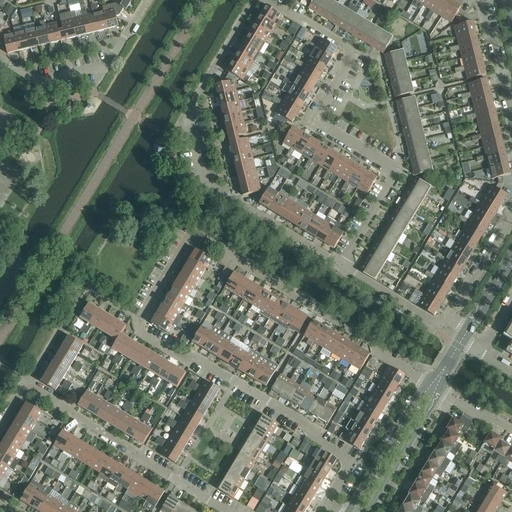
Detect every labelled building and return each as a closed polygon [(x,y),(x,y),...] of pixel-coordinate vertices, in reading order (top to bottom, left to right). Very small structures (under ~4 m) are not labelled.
[(124,9),(126,10),(132,1),(131,0),(110,0),(110,1),(115,4),(117,5),(115,9),(115,12),(120,10),(122,12),(124,9)] [(313,0),(309,9),(318,15),(326,0),(313,0)] [(327,20),(337,4),(331,0),(326,0),(318,15),(327,20)] [(369,0),(367,0),(365,4),(372,8),(375,3),(369,0)] [(433,12),(439,0),(427,0),(424,6),(431,10),(433,12)] [(442,17),(452,1),(450,0),(439,0),(433,12),(431,10),(428,15),(432,17),(435,13),(442,17)] [(457,14),(462,7),(452,1),(442,17),(452,23),(455,18),(459,21),(463,18),(457,14)] [(8,4),(4,10),(11,14),(15,8),(8,4)] [(116,17),(120,16),(122,12),(120,10),(115,12),(115,9),(117,5),(115,4),(102,7),(104,11),(108,30),(119,27),(116,17)] [(337,26),(347,9),(337,4),(327,20),(337,26)] [(282,15),(266,6),(261,15),(276,25),(281,28),(283,23),(279,21),(282,15)] [(104,11),(98,13),(97,8),(92,9),(93,14),(98,32),(108,30),(104,11)] [(346,31),(356,15),(347,9),(337,26),(346,31)] [(386,19),(390,12),(385,9),(381,15),(386,19)] [(93,14),(88,15),(86,10),(81,11),(83,17),(87,35),(98,32),(93,14)] [(83,17),(77,18),(75,12),(71,13),(77,37),(87,35),(83,17)] [(60,16),(66,40),(77,37),(71,13),(60,16)] [(276,25),(261,15),(255,25),(271,34),(276,25)] [(356,15),(346,31),(355,37),(365,21),(356,15)] [(464,24),(463,18),(459,21),(460,25),(454,27),(457,38),(476,33),(473,22),(464,24)] [(50,44),(46,26),(45,21),(40,22),(41,27),(35,28),(40,46),(50,44)] [(365,21),(355,37),(364,42),(374,26),(365,21)] [(61,41),(57,23),(46,26),(50,44),(61,41)] [(293,23),(288,31),(295,35),(300,27),(293,23)] [(271,34),(255,25),(249,34),(265,43),(271,34)] [(374,26),(364,42),(374,48),(384,32),(374,26)] [(303,27),(299,34),(304,37),(308,31),(303,27)] [(40,46),(35,28),(25,31),(29,49),(40,46)] [(29,49),(25,31),(14,33),(19,52),(29,49)] [(383,54),(393,38),(384,32),(374,48),(383,54)] [(0,43),(2,45),(5,44),(8,54),(19,52),(14,33),(3,36),(4,39),(0,40),(0,43)] [(460,48),(478,44),(476,33),(457,38),(459,46),(460,48)] [(265,43),(249,34),(244,43),(260,53),(265,43)] [(337,48),(321,39),(316,46),(315,48),(331,58),(337,48)] [(280,46),(286,50),(289,45),(283,41),(280,46)] [(260,53),(244,43),(238,52),(254,62),(260,53)] [(310,58),(326,67),(331,58),(315,48),(316,46),(312,44),(310,48),(314,50),(310,58)] [(462,59),(481,54),(478,44),(460,48),(459,46),(454,47),(455,52),(460,50),(462,59)] [(404,50),(385,55),(388,66),(406,61),(404,50)] [(254,62),(238,52),(233,61),(249,71),(254,62)] [(275,57),(275,58),(279,61),(280,60),(283,55),(278,52),(275,57)] [(465,69),(483,64),(481,54),(462,59),(464,67),(465,69)] [(304,67),(320,77),(326,67),(310,58),(305,65),(304,67)] [(234,81),(236,77),(247,83),(250,79),(246,76),(249,71),(233,61),(227,71),(229,73),(228,75),(230,76),(231,82),(234,81)] [(390,76),(409,71),(406,61),(388,66),(390,76)] [(298,76),(315,86),(320,77),(304,67),(305,65),(301,62),(299,66),(303,69),(298,76)] [(269,67),(268,68),(274,71),(274,70),(276,66),(277,66),(272,63),(271,63),(269,67)] [(468,80),(486,75),(483,64),(465,69),(464,67),(459,68),(461,73),(465,71),(468,80)] [(267,81),(271,75),(266,71),(262,78),(267,81)] [(409,71),(390,76),(393,87),(412,82),(409,71)] [(225,80),(226,83),(216,85),(218,96),(236,92),(234,81),(231,82),(230,76),(228,75),(225,80)] [(293,85),(309,95),(315,86),(298,76),(294,83),(293,85)] [(469,84),(471,93),(471,95),(490,91),(487,80),(469,84)] [(287,94),(304,104),(309,95),(293,85),(294,83),(290,81),(287,85),(292,87),(287,94)] [(396,98),(415,93),(412,82),(393,87),(396,98)] [(474,106),(492,101),(490,91),(471,95),(471,93),(466,94),(467,99),(472,97),(474,106)] [(236,92),(218,96),(221,107),(239,102),(244,101),(243,96),(238,97),(236,92)] [(282,104),(298,114),(304,104),(287,94),(283,102),(282,104)] [(415,97),(397,102),(399,113),(418,108),(415,97)] [(280,106),(276,113),(292,123),(298,114),(282,104),(283,102),(279,99),(276,103),(280,106)] [(85,103),(84,103),(83,108),(87,113),(93,111),(94,105),(90,101),(89,103),(86,103),(85,103)] [(476,116),(495,112),(492,101),(474,106),(476,114),(476,116)] [(241,109),(239,102),(221,107),(224,117),(242,113),(246,112),(245,108),(241,109)] [(402,123),(420,119),(418,108),(399,113),(402,123)] [(479,127),(498,122),(495,112),(476,116),(476,114),(471,115),(472,120),(477,118),(479,127)] [(242,113),(224,117),(226,128),(244,123),(242,113)] [(404,134),(423,129),(420,119),(402,123),(404,134)] [(482,137),(500,133),(498,122),(479,127),(481,135),(482,137)] [(229,139),(247,134),(244,123),(226,128),(229,139)] [(283,144),(291,149),(293,150),(303,133),(293,127),(283,144)] [(423,129),(404,134),(407,144),(426,140),(423,129)] [(302,155),(312,139),(303,133),(293,150),(291,149),(289,153),(292,155),(295,151),(302,155)] [(484,148),(503,143),(500,133),(482,137),(481,135),(476,136),(477,141),(482,139),(484,148)] [(248,139),(230,143),(233,154),(251,149),(248,139)] [(311,161),(321,144),(312,139),(302,155),(310,160),(311,161)] [(426,140),(407,144),(410,155),(428,150),(426,140)] [(487,158),(505,153),(503,143),(484,148),(486,156),(487,158)] [(163,147),(163,146),(163,145),(158,144),(153,148),(155,154),(160,155),(165,151),(163,150),(163,147)] [(321,166),(331,150),(321,144),(311,161),(310,160),(307,164),(311,166),(314,162),(321,166)] [(251,149),(233,154),(235,164),(253,160),(251,149)] [(330,172),(340,156),(331,150),(321,166),(328,171),(330,172)] [(428,150),(410,155),(412,165),(431,161),(428,150)] [(489,169),(508,164),(505,153),(487,158),(486,156),(481,157),(483,161),(487,160),(489,169)] [(339,178),(349,161),(340,156),(330,172),(328,171),(326,175),(329,177),(332,173),(339,178)] [(253,160),(235,164),(238,175),(256,170),(253,160)] [(348,183),(358,167),(349,161),(339,178),(347,182),(348,183)] [(415,176),(434,172),(431,161),(412,165),(415,176)] [(498,178),(499,183),(503,185),(503,184),(502,177),(511,175),(508,164),(489,169),(492,180),(498,178)] [(272,178),(279,168),(276,166),(270,167),(272,178)] [(358,189),(368,172),(358,167),(348,183),(347,182),(344,186),(348,189),(350,184),(358,189)] [(256,170),(238,175),(240,185),(258,181),(256,170)] [(358,189),(367,195),(377,178),(368,172),(358,189)] [(432,187),(415,177),(409,187),(426,197),(432,187)] [(253,194),(254,197),(258,200),(259,198),(258,193),(261,192),(258,181),(240,185),(243,196),(253,194)] [(297,186),(306,191),(309,186),(300,181),(297,186)] [(495,188),(491,185),(485,195),(501,205),(507,195),(499,191),(503,185),(499,183),(495,188)] [(404,197),(420,206),(426,197),(409,187),(404,197)] [(265,194),(261,192),(258,193),(259,198),(258,200),(261,201),(259,204),(269,210),(279,194),(269,188),(265,194)] [(281,190),(279,194),(269,210),(278,215),(288,199),(290,196),(281,190)] [(447,193),(443,199),(449,202),(452,196),(447,193)] [(479,204),(496,214),(501,205),(485,195),(480,202),(479,204)] [(398,206),(414,216),(420,206),(404,197),(398,206)] [(297,205),(288,199),(278,215),(288,221),(297,205)] [(330,199),(326,205),(332,209),(336,202),(330,199)] [(353,209),(357,212),(363,202),(359,199),(353,209)] [(474,213),(490,223),(496,214),(479,204),(480,202),(476,200),(474,204),(478,206),(474,213)] [(300,201),(297,205),(288,221),(297,227),(306,211),(309,206),(300,201)] [(346,208),(339,204),(336,210),(342,214),(346,208)] [(393,215),(409,225),(414,216),(398,206),(393,215)] [(346,209),(342,215),(348,218),(351,212),(346,209)] [(306,211),(297,227),(306,232),(316,216),(306,211)] [(468,223),(484,233),(490,223),(474,213),(469,221),(468,223)] [(387,224),(403,234),(409,225),(393,215),(387,224)] [(432,215),(429,221),(434,224),(438,219),(432,215)] [(316,216),(306,232),(315,238),(325,222),(316,216)] [(327,218),(325,222),(315,238),(324,243),(334,227),(329,224),(332,220),(327,218)] [(462,232),(479,242),(484,233),(468,223),(469,221),(465,218),(463,222),(467,225),(462,232)] [(334,249),(346,229),(337,223),(334,227),(324,243),(334,249)] [(403,234),(387,224),(381,233),(398,243),(403,234)] [(457,241),(473,251),(479,242),(462,232),(458,239),(457,241)] [(398,243),(381,233),(376,243),(392,253),(398,243)] [(451,251),(468,260),(473,251),(457,241),(458,239),(454,237),(451,241),(456,243),(451,251)] [(392,253),(376,243),(370,252),(386,262),(392,253)] [(205,255),(196,250),(190,259),(206,269),(212,259),(205,255)] [(446,260),(462,270),(468,260),(451,251),(447,258),(446,260)] [(386,262),(370,252),(365,261),(381,271),(386,262)] [(440,269),(456,279),(462,270),(446,260),(447,258),(442,255),(440,259),(444,262),(440,269)] [(206,269),(190,259),(185,268),(201,278),(206,269)] [(359,271),(375,281),(381,271),(365,261),(359,271)] [(411,264),(405,261),(402,266),(408,269),(411,264)] [(226,267),(222,273),(228,277),(232,271),(226,267)] [(201,278),(185,268),(179,277),(195,287),(201,278)] [(434,278),(451,288),(456,279),(440,269),(436,276),(434,278)] [(228,283),(228,284),(225,288),(234,294),(243,280),(233,274),(228,283)] [(429,288),(445,297),(451,288),(434,278),(436,276),(431,274),(429,278),(433,280),(429,288)] [(195,287),(179,277),(174,287),(190,296),(195,287)] [(243,300),(252,285),(243,280),(234,294),(243,300)] [(403,284),(399,289),(405,293),(408,287),(403,284)] [(253,305),(261,291),(252,285),(243,300),(253,305)] [(190,296),(174,287),(168,296),(184,306),(190,296)] [(423,297),(440,307),(445,297),(429,288),(424,295),(423,297)] [(262,311),(271,296),(261,291),(253,305),(262,311)] [(413,304),(434,316),(440,307),(423,297),(424,295),(420,292),(418,296),(413,304)] [(184,306),(168,296),(162,305),(179,315),(182,309),(187,313),(189,309),(184,306)] [(262,311),(260,314),(269,320),(280,302),(271,296),(262,311)] [(278,325),(289,308),(280,302),(269,320),(278,325)] [(89,304),(84,311),(80,318),(90,324),(98,309),(89,304)] [(179,315),(162,305),(157,314),(173,324),(179,315)] [(288,331),(290,328),(298,313),(289,308),(278,325),(288,331)] [(99,330),(108,315),(98,309),(90,324),(99,330)] [(302,327),(303,328),(308,319),(298,313),(290,328),(299,333),(302,327)] [(168,333),(173,324),(157,314),(151,324),(162,330),(168,333)] [(108,315),(99,330),(108,335),(117,321),(108,315)] [(117,341),(121,335),(126,326),(117,321),(108,335),(117,341)] [(313,321),(304,336),(309,339),(307,344),(311,347),(314,342),(323,327),(313,321)] [(211,332),(202,327),(198,333),(192,342),(201,348),(211,332)] [(223,333),(214,327),(211,332),(201,348),(211,354),(223,333)] [(314,342),(323,348),(333,332),(323,327),(314,342)] [(330,357),(332,354),(342,338),(333,332),(323,348),(321,351),(330,357)] [(233,338),(223,333),(211,354),(220,359),(233,338)] [(122,355),(131,340),(121,335),(117,341),(113,349),(122,355)] [(84,345),(69,336),(64,346),(78,354),(84,345)] [(242,344),(233,338),(220,359),(229,365),(242,344)] [(341,359),(351,343),(342,338),(332,354),(341,359)] [(131,360),(140,346),(131,340),(122,355),(131,360)] [(351,365),(360,349),(351,343),(341,359),(351,365)] [(251,349),(242,344),(229,365),(238,370),(251,349)] [(58,355),(72,364),(78,354),(64,346),(58,355)] [(140,366),(149,351),(140,346),(131,360),(140,366)] [(293,355),(299,359),(299,358),(303,360),(305,357),(307,354),(297,348),(293,355)] [(248,376),(260,355),(251,349),(238,370),(248,376)] [(360,371),(370,355),(360,349),(351,365),(360,371)] [(149,351),(140,366),(149,371),(158,357),(149,351)] [(72,364),(58,355),(52,364),(67,373),(72,364)] [(270,361),(260,355),(248,376),(257,382),(270,361)] [(158,357),(149,371),(159,377),(167,362),(158,357)] [(375,366),(379,360),(373,357),(369,362),(375,366)] [(297,369),(301,363),(294,358),(290,364),(297,369)] [(279,366),(270,361),(257,382),(266,387),(272,377),(279,366)] [(167,362),(159,377),(168,383),(177,368),(167,362)] [(315,362),(313,366),(321,372),(324,367),(315,362)] [(299,367),(308,372),(310,368),(302,363),(299,367)] [(67,373),(52,364),(47,373),(61,382),(67,373)] [(405,376),(389,366),(383,376),(399,385),(405,376)] [(328,376),(331,371),(324,367),(321,372),(328,376)] [(177,388),(186,374),(177,368),(168,383),(177,388)] [(308,372),(306,375),(316,381),(317,379),(320,374),(310,368),(308,372)] [(366,368),(362,374),(368,378),(372,371),(366,368)] [(341,376),(334,372),(331,378),(338,382),(341,376)] [(41,383),(56,392),(61,382),(47,373),(41,383)] [(329,380),(320,374),(317,379),(326,385),(329,380)] [(290,381),(281,375),(272,390),(281,396),(290,381)] [(293,376),(290,381),(281,396),(290,402),(300,386),(294,383),(297,378),(293,376)] [(377,385),(393,395),(399,385),(383,376),(377,385)] [(342,385),(350,389),(353,384),(346,379),(342,385)] [(325,388),(334,393),(338,385),(330,380),(325,388)] [(220,390),(206,381),(200,390),(214,399),(220,390)] [(348,391),(339,385),(336,390),(346,396),(348,391)] [(372,394),(388,404),(393,395),(377,385),(372,394)] [(300,386),(290,402),(300,407),(309,392),(300,386)] [(194,399),(209,408),(214,399),(200,390),(194,399)] [(87,391),(78,405),(88,411),(97,397),(87,391)] [(309,392),(300,407),(309,413),(318,398),(309,392)] [(366,404),(382,413),(388,404),(372,394),(366,404)] [(97,417),(106,402),(97,397),(88,411),(97,417)] [(318,398),(309,413),(318,419),(327,403),(318,398)] [(189,409),(203,417),(209,408),(194,399),(189,409)] [(106,422),(115,408),(106,402),(97,417),(106,422)] [(27,403),(21,412),(37,422),(43,413),(37,409),(28,404),(27,403)] [(328,424),(337,409),(327,403),(318,419),(328,424)] [(341,407),(339,412),(343,415),(349,406),(344,403),(341,407)] [(361,413),(377,422),(382,413),(366,404),(361,413)] [(115,408),(106,422),(115,428),(124,413),(115,408)] [(183,418),(198,427),(203,417),(189,409),(183,418)] [(37,422),(21,412),(16,422),(32,431),(37,422)] [(124,413),(115,428),(125,433),(133,419),(124,413)] [(355,422),(371,432),(377,422),(361,413),(355,422)] [(279,424),(264,415),(258,425),(273,434),(279,424)] [(458,436),(461,431),(466,434),(473,423),(462,416),(459,422),(453,418),(446,429),(448,431),(448,430),(458,436)] [(198,427),(183,418),(178,427),(192,436),(198,427)] [(133,419),(125,433),(134,439),(143,424),(133,419)] [(32,431),(16,422),(10,431),(26,440),(32,431)] [(349,431),(365,441),(371,432),(355,422),(349,431)] [(143,445),(152,430),(143,424),(134,439),(143,445)] [(331,424),(327,431),(332,434),(336,427),(331,424)] [(273,434),(258,425),(252,434),(267,443),(273,434)] [(192,436),(178,427),(172,436),(186,445),(192,436)] [(462,446),(457,442),(460,437),(458,436),(448,430),(448,431),(442,441),(459,451),(462,446)] [(26,440),(10,431),(4,440),(20,450),(26,440)] [(58,439),(58,440),(54,445),(63,451),(72,437),(63,431),(58,439)] [(344,441),(360,451),(365,441),(349,431),(344,441)] [(502,439),(491,432),(481,449),(492,455),(494,452),(495,450),(501,441),(502,439)] [(267,443),(252,434),(247,443),(262,453),(267,443)] [(292,437),(287,434),(284,440),(288,443),(292,437)] [(186,445),(172,436),(166,446),(181,454),(186,445)] [(73,457),(81,442),(72,437),(63,451),(73,457)] [(301,441),(295,438),(291,444),(297,448),(301,441)] [(0,449),(15,459),(20,450),(4,440),(0,447),(0,449)] [(306,454),(312,444),(305,440),(299,450),(306,454)] [(445,458),(446,459),(450,453),(455,457),(459,451),(442,441),(436,452),(446,458),(445,458)] [(494,452),(499,455),(495,461),(501,464),(511,447),(501,441),(495,450),(494,452)] [(82,462),(91,448),(81,442),(73,457),(82,462)] [(262,453),(247,443),(241,453),(256,462),(262,453)] [(161,455),(175,464),(181,454),(166,446),(161,455)] [(511,462),(511,447),(501,464),(507,467),(510,462),(511,462)] [(91,468),(100,454),(91,448),(82,462),(91,468)] [(15,459),(0,449),(0,462),(9,468),(14,471),(19,462),(15,459)] [(38,452),(39,453),(36,459),(41,462),(46,453),(40,449),(38,452)] [(296,461),(301,453),(294,449),(290,457),(296,461)] [(337,460),(321,450),(315,460),(331,469),(337,460)] [(442,463),(445,458),(446,458),(436,452),(435,451),(428,462),(445,472),(448,466),(442,463)] [(477,454),(473,451),(469,457),(473,460),(477,454)] [(256,462),(241,453),(235,462),(251,471),(256,462)] [(100,473),(109,459),(100,454),(91,468),(100,473)] [(279,455),(276,461),(282,464),(282,463),(285,459),(279,455)] [(465,464),(470,466),(473,460),(469,457),(465,464)] [(293,461),(289,458),(284,466),(288,469),(293,461)] [(110,479),(118,465),(109,459),(100,473),(110,479)] [(331,469),(315,460),(310,469),(326,479),(331,469)] [(275,461),(273,465),(279,469),(282,465),(275,461)] [(9,468),(0,462),(0,475),(4,477),(9,468)] [(251,471),(235,462),(230,471),(245,480),(251,471)] [(436,474),(441,478),(445,472),(428,462),(422,473),(433,479),(436,474)] [(480,464),(476,471),(480,474),(484,467),(480,464)] [(119,485),(128,470),(118,465),(110,479),(107,483),(116,489),(119,485)] [(284,466),(280,471),(286,474),(289,469),(288,469),(284,466)] [(24,475),(31,478),(35,471),(29,467),(24,475)] [(485,476),(489,469),(484,467),(480,474),(485,476)] [(465,477),(468,472),(461,468),(459,473),(465,477)] [(300,475),(304,478),(320,488),(326,479),(310,469),(307,473),(303,470),(300,475)] [(52,478),(53,477),(58,480),(61,475),(52,470),(48,476),(52,478)] [(119,485),(128,490),(137,476),(128,470),(119,485)] [(245,480),(230,471),(224,480),(239,490),(245,480)] [(272,480),(276,474),(271,471),(267,478),(272,480)] [(435,488),(429,485),(433,479),(422,473),(415,483),(432,494),(435,488)] [(64,484),(64,485),(67,487),(71,481),(61,475),(58,480),(64,484)] [(278,475),(274,481),(279,484),(282,478),(278,475)] [(504,484),(508,477),(503,475),(499,481),(504,484)] [(135,500),(137,496),(146,481),(137,476),(128,490),(126,495),(135,500)] [(320,488),(304,478),(298,487),(314,497),(320,488)] [(234,499),(239,490),(224,480),(218,490),(234,499)] [(265,480),(259,489),(265,492),(266,490),(270,483),(265,480)] [(30,506),(42,486),(33,481),(27,491),(21,499),(22,499),(21,501),(30,506)] [(71,481),(67,487),(76,493),(80,487),(71,481)] [(147,501),(155,487),(146,481),(137,496),(147,501)] [(421,501),(425,504),(432,494),(415,483),(408,494),(409,495),(410,495),(420,501),(421,501)] [(458,489),(451,485),(449,489),(455,493),(458,489)] [(507,493),(492,485),(487,494),(501,503),(507,493)] [(16,489),(17,490),(13,496),(18,499),(24,490),(18,486),(16,489)] [(42,486),(30,506),(39,511),(49,496),(43,493),(46,488),(42,486)] [(80,487),(76,493),(85,498),(89,492),(80,487)] [(156,507),(160,501),(165,493),(155,487),(147,501),(156,507)] [(314,497),(298,487),(293,497),(309,506),(314,497)] [(260,501),(265,492),(258,488),(253,497),(260,501)] [(446,493),(453,497),(455,493),(449,489),(446,493)] [(481,504),(495,511),(501,503),(487,494),(481,504)] [(422,511),(423,510),(418,507),(421,501),(420,501),(410,495),(409,495),(403,505),(413,511),(422,511)] [(49,496),(39,511),(51,511),(58,502),(49,496)] [(170,496),(161,511),(162,511),(173,511),(180,502),(170,496)] [(305,511),(309,506),(293,497),(287,506),(297,511),(305,511)] [(247,507),(253,510),(259,501),(252,498),(247,507)] [(64,511),(67,507),(58,502),(51,511),(64,511)] [(77,511),(80,508),(70,502),(67,507),(64,511),(77,511)] [(180,502),(173,511),(186,511),(189,507),(180,502)] [(107,511),(114,511),(117,509),(108,503),(104,510),(107,511)] [(263,511),(267,506),(261,503),(256,511),(263,511)]
